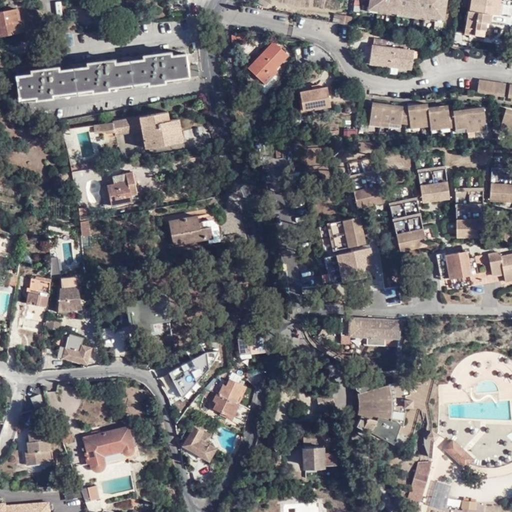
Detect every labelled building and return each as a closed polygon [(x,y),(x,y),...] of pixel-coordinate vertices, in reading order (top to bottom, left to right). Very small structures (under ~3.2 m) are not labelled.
[(433,16),(443,17),(445,0),(368,0),(368,6),(377,8),(386,9),(396,10),(414,13),(424,14),(433,16)] [(480,13),(488,15),(496,16),(498,0),(469,0),(468,12),(476,13),(477,13),(480,13)] [(17,9),(0,12),(0,35),(23,30),(21,19),(19,19),(17,9)] [(473,36),(473,33),(483,35),(484,23),(486,24),(488,15),(480,13),(477,13),(476,13),(468,12),(465,12),(463,28),(462,35),(473,36)] [(332,17),(330,25),(345,27),(346,19),(332,17)] [(235,37),(235,42),(236,46),(252,41),(251,33),(235,37)] [(372,37),(371,45),(369,63),(409,69),(412,51),(384,47),(385,39),(372,37)] [(268,71),(270,73),(288,57),(276,43),(248,68),(258,79),(268,71)] [(182,78),(181,68),(181,67),(179,54),(164,57),(163,53),(136,58),(136,61),(108,65),(107,62),(81,66),(81,69),(51,74),(51,71),(25,75),(25,78),(11,80),(14,103),(31,101),(31,104),(48,102),(47,98),(86,93),(86,95),(102,93),(102,90),(132,85),(132,89),(149,86),(148,83),(182,78)] [(189,66),(181,68),(182,78),(191,76),(189,66)] [(272,76),(270,73),(268,71),(258,79),(263,85),(272,76)] [(478,81),(476,95),(503,99),(505,85),(478,81)] [(328,106),(325,87),(298,91),(301,108),(313,106),(313,108),(328,106)] [(401,126),(401,125),(403,108),(373,104),(370,122),(390,125),(401,126)] [(408,108),(410,126),(430,124),(428,109),(428,106),(408,108)] [(430,124),(431,128),(450,126),(449,113),(448,107),(428,109),(430,124)] [(408,108),(403,108),(401,125),(411,126),(410,126),(408,108)] [(167,109),(112,120),(114,130),(115,133),(142,128),(146,148),(174,142),(172,133),(181,131),(178,117),(169,118),(167,109)] [(484,109),(454,113),(456,129),(456,131),(467,129),(486,127),(484,109)] [(511,111),(505,110),(500,127),(511,130),(511,111)] [(279,115),(267,115),(265,115),(265,118),(265,127),(279,127),(279,115)] [(112,120),(98,122),(99,130),(104,129),(104,131),(114,130),(112,120)] [(511,135),(511,130),(500,127),(498,132),(511,135)] [(182,140),(181,131),(172,133),(174,142),(182,140)] [(445,165),(419,168),(422,200),(449,197),(445,165)] [(378,168),(351,174),(357,205),(384,199),(378,168)] [(511,169),(492,168),(489,200),(511,201),(511,169)] [(108,191),(111,203),(132,200),(131,193),(136,192),(132,169),(112,173),(113,181),(107,182),(108,191)] [(483,187),(456,187),(456,236),(483,236),(483,187)] [(103,204),(111,203),(108,191),(101,192),(103,204)] [(416,197),(389,202),(399,250),(426,244),(416,197)] [(86,218),(85,210),(76,212),(77,220),(85,218),(86,218)] [(198,225),(197,220),(196,214),(168,220),(172,243),(209,236),(211,236),(209,223),(198,225)] [(359,216),(327,222),(333,249),(364,242),(359,216)] [(212,217),(197,220),(198,225),(209,223),(211,236),(209,236),(210,240),(219,239),(216,223),(212,217)] [(87,233),(85,218),(77,220),(79,235),(87,233)] [(369,247),(337,253),(343,279),(374,273),(369,247)] [(446,269),(448,278),(469,274),(465,250),(443,254),(439,255),(442,269),(446,269)] [(492,277),(502,275),(504,274),(500,256),(499,250),(487,253),(492,277)] [(504,274),(502,275),(504,282),(511,280),(511,253),(500,256),(504,274)] [(58,288),(55,313),(80,310),(76,277),(60,279),(56,258),(48,258),(49,271),(49,280),(58,279),(60,288),(58,288)] [(480,272),(469,274),(448,278),(449,286),(481,280),(480,272)] [(15,287),(16,279),(10,277),(7,284),(15,287)] [(22,318),(40,321),(45,295),(48,280),(29,277),(27,292),(22,318)] [(132,325),(159,321),(168,320),(164,295),(125,301),(126,312),(130,311),(132,325)] [(39,328),(40,321),(22,318),(21,325),(39,328)] [(386,320),(349,318),(343,318),(342,335),(367,337),(367,345),(384,346),(385,337),(393,338),(393,327),(386,326),(386,320)] [(44,319),(43,329),(56,331),(58,331),(60,322),(44,319)] [(160,331),(159,321),(132,325),(133,334),(160,331)] [(63,334),(59,349),(58,356),(84,364),(85,364),(90,348),(81,345),(83,338),(68,335),(63,334)] [(239,354),(264,351),(263,341),(263,336),(236,338),(239,354)] [(216,353),(214,345),(205,346),(202,347),(205,355),(206,357),(216,353)] [(193,347),(179,353),(181,359),(195,352),(193,347)] [(206,357),(205,355),(183,364),(187,377),(211,367),(206,357)] [(174,357),(166,360),(169,367),(178,363),(174,357)] [(327,382),(325,374),(312,376),(315,384),(327,382)] [(429,425),(433,377),(407,375),(405,402),(421,403),(418,440),(433,441),(435,425),(429,425)] [(225,399),(233,403),(241,387),(227,380),(224,386),(220,385),(215,395),(223,398),(224,398),(224,399),(225,399)] [(398,421),(401,421),(403,413),(403,402),(403,393),(402,386),(401,380),(370,389),(367,381),(359,384),(357,384),(355,384),(355,385),(354,385),(353,386),(353,387),(353,388),(353,389),(354,390),(357,392),(356,392),(357,400),(358,408),(357,414),(358,414),(357,418),(354,424),(359,427),(358,429),(367,434),(369,430),(391,442),(397,425),(398,421)] [(321,411),(334,408),(329,391),(317,394),(321,411)] [(215,395),(213,393),(210,401),(214,402),(211,408),(228,416),(234,403),(233,403),(225,399),(224,399),(224,398),(223,398),(215,395)] [(42,395),(34,398),(37,407),(45,404),(42,395)] [(228,422),(241,428),(245,413),(235,408),(228,422)] [(64,416),(56,419),(64,443),(64,444),(72,441),(64,416)] [(195,438),(199,431),(197,430),(200,424),(194,421),(179,445),(205,460),(212,448),(202,442),(195,438)] [(129,426),(83,440),(93,469),(96,468),(97,471),(98,472),(99,472),(100,473),(101,473),(102,473),(103,473),(104,473),(105,473),(106,472),(107,471),(107,470),(108,469),(108,468),(108,467),(108,466),(108,465),(106,458),(125,452),(126,455),(127,455),(127,456),(128,456),(129,456),(130,457),(131,456),(132,456),(133,456),(134,455),(134,454),(135,454),(136,453),(136,452),(136,451),(136,450),(136,449),(129,426)] [(52,464),(49,430),(31,431),(31,441),(29,441),(30,450),(26,450),(27,466),(52,464)] [(206,435),(199,431),(195,438),(202,442),(206,435)] [(326,444),(326,438),(319,438),(314,438),(313,433),(306,433),(306,436),(301,436),(303,465),(334,463),(334,452),(327,452),(326,444)] [(453,439),(443,449),(453,458),(462,449),(453,439)] [(467,453),(462,449),(453,458),(458,463),(467,453)] [(467,453),(458,463),(464,470),(474,460),(467,453)] [(421,503),(432,462),(418,462),(408,499),(421,503)] [(435,484),(433,505),(445,506),(447,485),(435,484)] [(90,486),(82,490),(90,511),(94,511),(99,510),(90,486)] [(129,495),(130,504),(138,503),(137,494),(129,495)] [(460,506),(477,506),(477,497),(460,497),(460,506)] [(48,511),(48,500),(5,504),(5,501),(0,501),(0,511),(48,511)]
